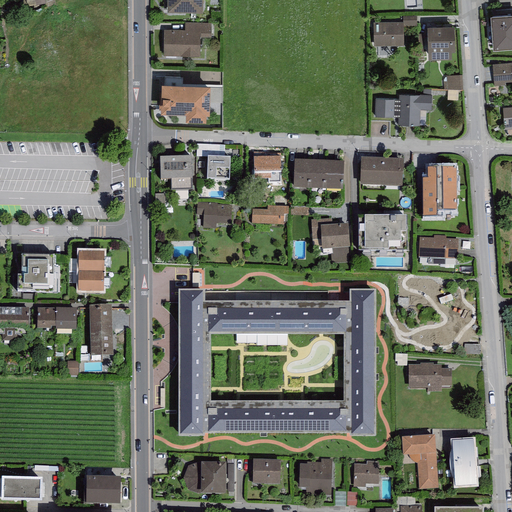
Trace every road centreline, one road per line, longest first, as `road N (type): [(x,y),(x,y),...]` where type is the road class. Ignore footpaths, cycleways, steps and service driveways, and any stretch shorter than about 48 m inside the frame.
road 1 (residential): [(478,149),(503,511)]
road 2 (residential): [(478,149),(139,135)]
road 3 (residential): [(140,232),(142,511)]
road 4 (residential): [(467,0),(478,149)]
road 5 (residential): [(0,230),(140,232)]
road 6 (residential): [(138,0),(139,135)]
road 7 (unknown): [(355,265),(352,144)]
